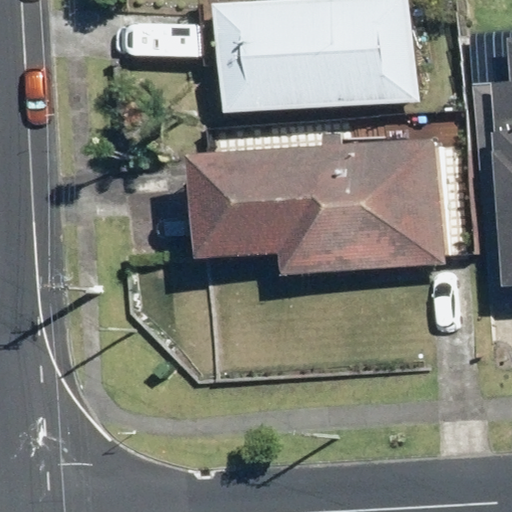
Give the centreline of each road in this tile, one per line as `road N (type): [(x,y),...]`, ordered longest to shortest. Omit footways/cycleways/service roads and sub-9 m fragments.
road 1 (residential): [(0,211),(18,511)]
road 2 (residential): [(511,497),(271,511)]
